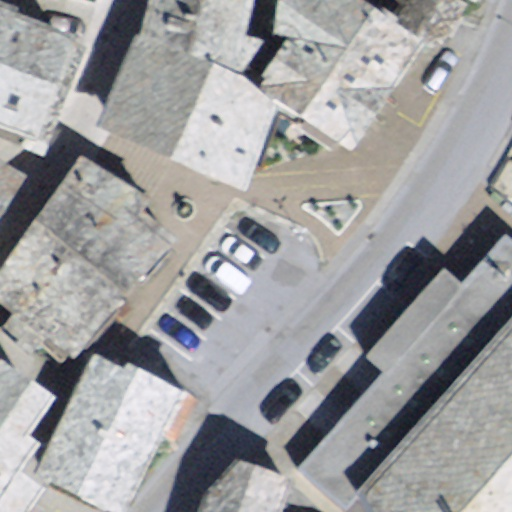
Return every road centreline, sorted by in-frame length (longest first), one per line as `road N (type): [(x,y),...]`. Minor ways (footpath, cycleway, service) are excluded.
road 1 (tertiary): [(511,31),(460,149),(159,511)]
road 2 (residential): [(114,0),(85,104),(0,248)]
